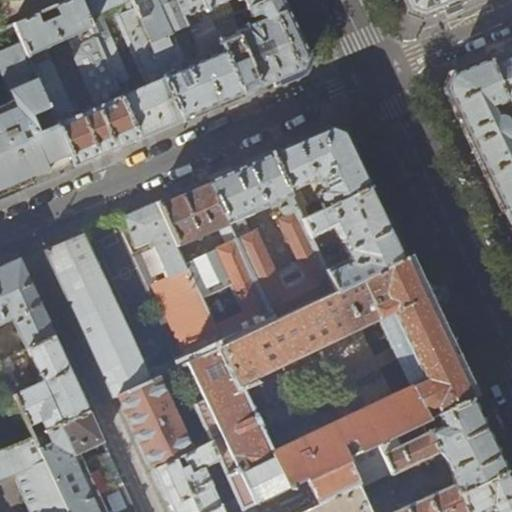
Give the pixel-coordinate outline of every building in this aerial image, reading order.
[(49,109),(56,126),(80,115),(78,111),(71,113),(51,64),(49,63),(51,62),(45,48),(67,39),(97,107),(121,97),(116,86),(78,0),(70,0),(14,25),(21,42),(49,109)] [(145,86),(163,78),(162,76),(128,0),(78,0),(116,86),(127,81),(128,76),(101,15),(103,12),(123,3),(126,8),(113,13),(145,86)] [(212,108),(242,95),(222,49),(212,24),(200,0),(128,0),(162,76),(163,78),(182,121),(212,108)] [(200,0),(212,24),(231,16),(237,13),(230,0),(237,0),(238,1),(239,0),(243,0),(248,8),(266,0),(200,0)] [(281,0),(266,0),(248,8),(243,11),(246,17),(250,16),(254,23),(237,30),(231,16),(212,24),(222,49),(242,95),(262,86),(302,69),(307,55),(281,0)] [(402,0),(408,11),(422,16),(460,0),(402,0)] [(0,198),(9,195),(31,186),(74,167),(56,126),(37,133),(31,117),(49,109),(21,42),(0,52),(0,67),(16,103),(0,110),(0,198)] [(511,48),(499,55),(488,59),(508,106),(511,103),(511,112),(511,113),(511,48)] [(511,113),(508,106),(488,59),(478,63),(451,75),(445,89),(465,131),(504,212),(511,208),(511,146),(509,138),(511,135),(511,133),(511,132),(511,131),(511,113)] [(163,78),(145,86),(121,97),(139,139),(144,137),(182,121),(163,78)] [(139,139),(121,97),(97,107),(80,115),(56,126),(74,167),(107,153),(139,139)] [(273,152),(271,153),(301,218),(310,214),(300,191),(306,188),(305,184),(312,181),(317,182),(320,189),(314,192),(322,209),(371,187),(354,151),(344,132),(331,127),(320,131),(305,137),(273,152)] [(274,322),(336,292),(301,218),(271,153),(239,166),(207,180),(274,322)] [(174,194),(157,202),(177,246),(219,228),(227,245),(186,264),(202,300),(234,285),(247,312),(215,327),(224,346),(274,322),(207,180),(174,194)] [(371,187),(322,209),(310,214),(301,218),(336,292),(405,259),(387,220),(371,187)] [(177,246),(157,202),(122,217),(135,248),(151,241),(168,278),(155,284),(191,361),(224,346),(215,327),(202,300),(186,264),(177,246)] [(97,239),(114,276),(136,266),(119,229),(97,239)] [(117,397),(158,377),(155,369),(147,372),(83,234),(43,251),(46,257),(112,399),(117,397)] [(231,489),(236,499),(241,509),(242,511),(275,511),(270,501),(288,493),(296,511),(304,511),(359,487),(358,486),(345,459),(423,421),(472,399),(438,329),(405,259),(336,292),(274,322),(224,346),(191,361),(187,363),(204,400),(193,405),(210,442),(219,461),(231,489)] [(0,269),(0,323),(12,318),(27,350),(54,337),(18,261),(0,269)] [(54,337),(27,350),(41,381),(13,394),(28,427),(41,421),(46,431),(88,411),(71,375),(54,337)] [(198,448),(210,442),(193,405),(176,368),(164,374),(198,448)] [(193,451),(158,377),(117,397),(134,433),(151,470),(193,451)] [(423,421),(438,452),(443,458),(448,467),(451,473),(452,479),(453,485),(457,496),(459,495),(507,472),(503,464),(472,399),(423,421)] [(135,511),(131,502),(107,452),(78,465),(73,456),(103,443),(88,411),(46,431),(33,437),(67,511),(135,511)] [(438,452),(423,421),(345,459),(358,486),(387,473),(389,476),(438,452)] [(0,511),(67,511),(33,437),(0,450),(0,511)] [(219,461),(210,442),(198,448),(193,451),(151,470),(162,493),(170,511),(207,511),(236,499),(231,489),(216,495),(205,472),(207,466),(219,461)] [(511,511),(511,482),(507,472),(459,495),(466,511),(511,511)] [(457,496),(453,485),(390,511),(466,511),(459,495),(457,496)] [(370,511),(359,487),(304,511),(370,511)] [(235,511),(241,509),(236,499),(207,511),(235,511)]
